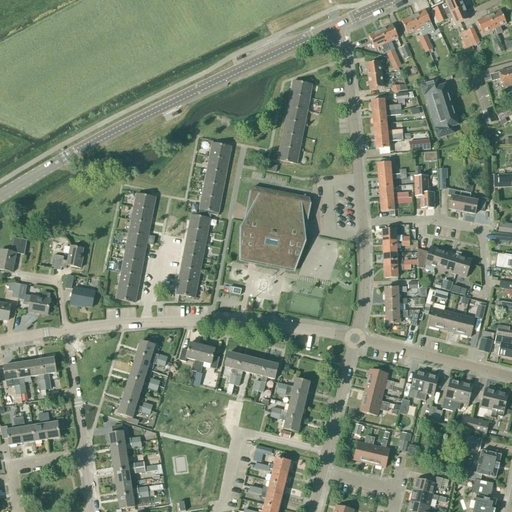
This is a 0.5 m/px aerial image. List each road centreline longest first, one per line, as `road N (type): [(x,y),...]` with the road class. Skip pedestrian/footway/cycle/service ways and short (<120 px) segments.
road 1 (secondary): [(0,196),(145,115),(332,26)]
road 2 (residential): [(355,337),(233,321),(66,332)]
road 3 (residential): [(361,223),(345,60),(332,26)]
road 4 (residential): [(361,223),(435,220),(482,230),(486,292)]
road 5 (residential): [(511,377),(355,337)]
road 6 (residential): [(323,471),(355,337)]
road 7 (residential): [(83,454),(66,332)]
road 8 (residential): [(18,511),(11,465),(83,454)]
